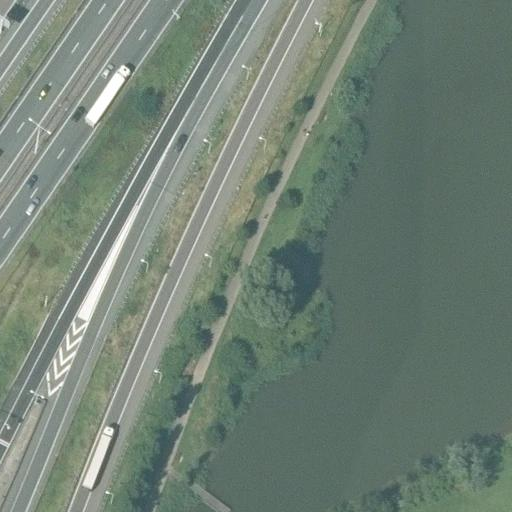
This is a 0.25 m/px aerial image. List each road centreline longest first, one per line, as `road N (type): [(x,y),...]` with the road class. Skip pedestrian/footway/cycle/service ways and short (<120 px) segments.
road 1 (trunk): [(76,511),(205,206),(308,0)]
road 2 (trunk): [(16,511),(244,13)]
road 3 (trunk): [(0,447),(147,168),(244,13)]
road 4 (motorway): [(0,247),(168,0)]
road 5 (motorway): [(108,0),(0,159)]
